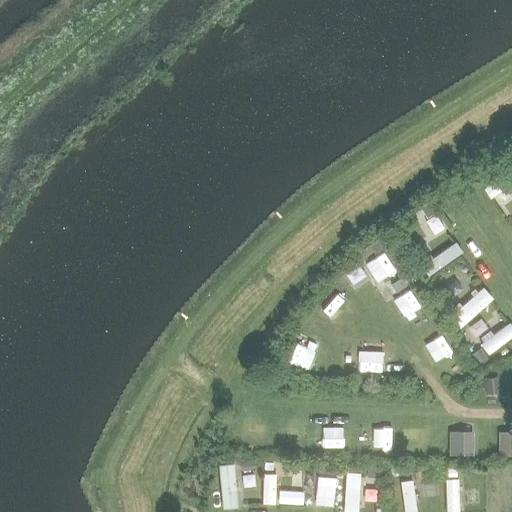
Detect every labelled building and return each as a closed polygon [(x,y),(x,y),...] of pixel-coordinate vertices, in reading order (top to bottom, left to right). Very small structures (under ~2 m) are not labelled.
[(511,178),(507,173),(484,190),(491,200),(503,191),(506,196),(511,191),(511,178)] [(427,205),(420,210),(427,220),(434,215),(427,205)] [(381,239),(369,246),(374,255),(386,247),(381,239)] [(456,243),(421,268),(428,277),(462,253),(456,243)] [(371,261),(382,281),(403,269),(391,250),(371,261)] [(357,282),(372,272),(366,263),(351,272),(357,282)] [(464,275),(453,283),(460,294),(471,287),(464,275)] [(402,278),(390,285),(396,294),(407,286),(402,278)] [(428,284),(419,290),(423,297),(432,291),(428,284)] [(416,286),(396,299),(409,320),(429,308),(416,286)] [(339,289),(321,309),(337,324),(355,303),(339,289)] [(483,289),(450,318),(460,329),(493,299),(483,289)] [(443,299),(436,305),(444,316),(452,309),(443,299)] [(438,312),(432,317),(437,324),(443,320),(438,312)] [(511,326),(510,323),(481,345),(488,355),(511,337),(511,326)] [(302,340),(296,361),(316,367),(321,345),(302,340)] [(480,349),(471,355),(479,367),(488,360),(480,349)] [(499,394),(499,390),(497,377),(485,379),(487,396),(499,394)] [(474,456),(474,432),(449,432),(449,456),(474,456)] [(511,456),(511,438),(503,438),(503,456),(511,456)] [(255,462),(240,463),(241,472),(256,470),(255,462)] [(233,465),(219,466),(223,508),(226,509),(234,509),(237,506),(233,465)] [(367,466),(367,478),(377,478),(377,466),(367,466)] [(399,467),(390,470),(392,478),(402,475),(399,467)] [(457,469),(446,469),(446,479),(457,479),(457,469)] [(421,471),(414,472),(416,481),(423,480),(421,471)] [(504,503),(504,471),(488,471),(488,504),(504,503)] [(346,473),(343,511),(358,511),(360,474),(346,473)] [(263,475),(262,504),(275,505),(276,475),(263,475)] [(459,511),(458,480),(445,480),(446,511),(459,511)] [(416,511),(412,481),(400,483),(404,511),(416,511)]
